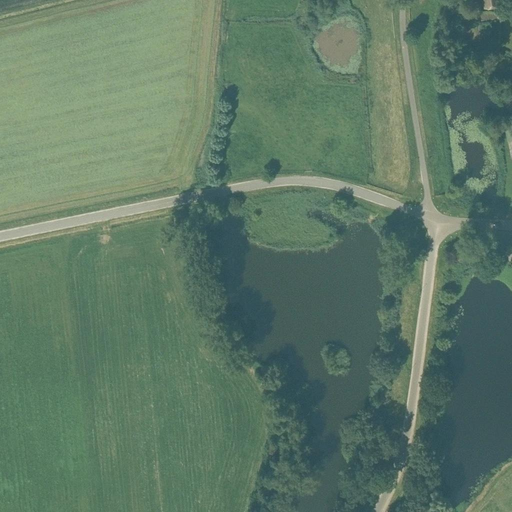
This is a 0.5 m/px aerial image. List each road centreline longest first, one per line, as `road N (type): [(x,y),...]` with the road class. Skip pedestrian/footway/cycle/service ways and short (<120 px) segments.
road 1 (unclassified): [(0,236),(288,180),(344,188),(430,217)]
road 2 (unclassified): [(377,511),(409,426),(430,217)]
road 3 (unclassified): [(430,217),(403,0)]
